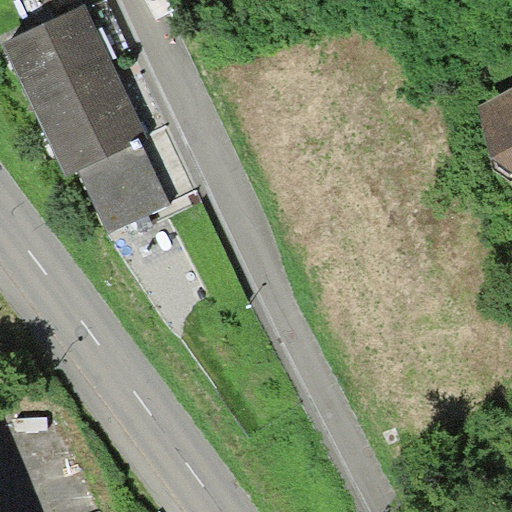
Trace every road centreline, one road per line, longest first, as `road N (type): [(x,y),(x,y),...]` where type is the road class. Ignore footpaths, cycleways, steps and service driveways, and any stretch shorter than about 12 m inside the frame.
road 1 (residential): [(381,511),(139,0)]
road 2 (tertiary): [(210,511),(0,215)]
